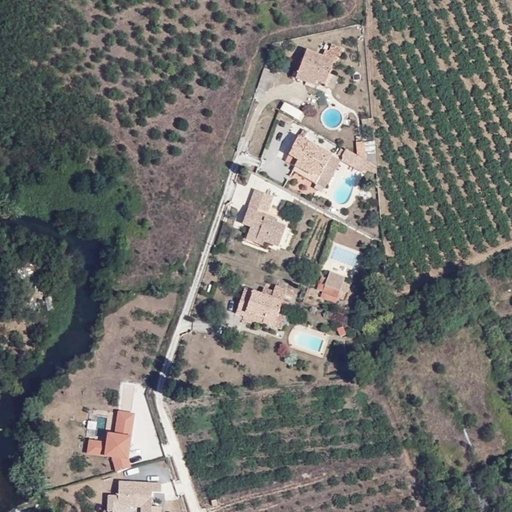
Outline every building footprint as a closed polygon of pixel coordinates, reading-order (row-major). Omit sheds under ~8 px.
[(297,75),(316,82),(325,85),(329,73),(335,58),(337,58),(338,55),(340,56),(342,49),(332,45),(329,52),(324,50),(322,56),(307,51),(302,61),(299,59),(294,71),(298,72),(297,75)] [(277,75),(264,70),(257,89),(266,92),(270,82),(274,84),(277,75)] [(329,73),(325,85),(333,88),(337,77),(329,73)] [(314,86),(316,82),(297,75),(295,78),(314,86)] [(286,105),(282,112),(300,123),(304,116),(286,105)] [(294,121),(279,112),(277,118),(291,126),(294,121)] [(319,177),(331,155),(304,140),(307,132),(303,129),(285,160),(294,166),(311,175),(312,172),(319,177)] [(357,155),(361,158),(366,161),(365,150),(364,141),(355,142),(357,155)] [(366,161),(376,166),(374,149),(365,150),(366,161)] [(362,172),(364,169),(365,167),(359,163),(361,158),(357,155),(346,150),(342,156),(343,157),(341,161),(362,172)] [(319,177),(314,184),(312,187),(321,192),(339,160),(331,155),(319,177)] [(364,169),(378,175),(377,166),(376,166),(366,161),(361,158),(359,163),(365,167),(364,169)] [(291,171),(314,184),(319,177),(312,172),(311,175),(294,166),(291,171)] [(248,206),(257,209),(267,212),(272,197),(254,190),(248,206)] [(275,219),(256,212),(247,208),(242,224),(250,227),(248,236),(266,242),(278,247),(285,227),(274,222),(275,219)] [(264,247),(266,242),(248,236),(246,240),(264,247)] [(330,272),(327,279),(322,292),(337,298),(343,300),(345,293),(339,291),(343,282),(344,278),(344,277),(330,272)] [(316,290),(322,292),(327,279),(321,276),(316,290)] [(348,284),(343,282),(339,291),(345,293),(348,284)] [(263,319),(262,323),(281,329),(285,317),(277,314),(286,289),(275,285),(273,292),(271,297),(262,294),(245,288),(236,314),(244,316),(245,312),(263,319)] [(337,298),(322,292),(320,297),(335,302),(337,298)] [(244,316),(262,323),(263,319),(245,312),(244,316)] [(511,319),(502,324),(511,348),(511,319)] [(511,356),(499,325),(485,331),(511,397),(511,356)] [(90,442),(87,459),(117,462),(116,471),(129,473),(137,415),(117,412),(113,445),(90,442)] [(109,497),(108,511),(118,511),(119,507),(122,507),(142,508),(142,511),(161,511),(162,508),(152,507),(152,504),(149,504),(149,498),(144,498),(144,493),(152,493),(162,493),(162,484),(119,483),(119,498),(109,497)] [(149,504),(152,504),(152,493),(144,493),(144,498),(149,498),(149,504)]
